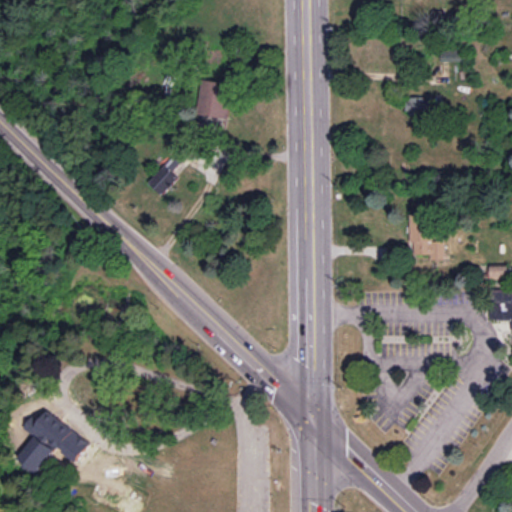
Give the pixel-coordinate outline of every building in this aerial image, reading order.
[(465,62),(466,50),(441,49),(441,61),(465,62)] [(197,114),(228,119),(233,84),(203,79),(197,114)] [(408,97),(408,115),(435,115),(435,112),(440,112),(440,101),(435,101),(435,97),(408,97)] [(186,157),(179,150),(149,182),(163,194),(179,177),(173,171),(186,157)] [(408,214),(408,242),(412,242),(412,255),(428,254),(428,261),(443,261),(443,241),(431,241),(430,213),(408,214)] [(508,266),(490,266),(490,279),(508,278),(508,266)] [(511,289),(487,291),(488,319),(511,319),(511,289)] [(77,463),(93,442),(49,409),(45,415),(39,410),(25,429),(35,437),(19,458),(40,474),(59,449),(77,463)]
